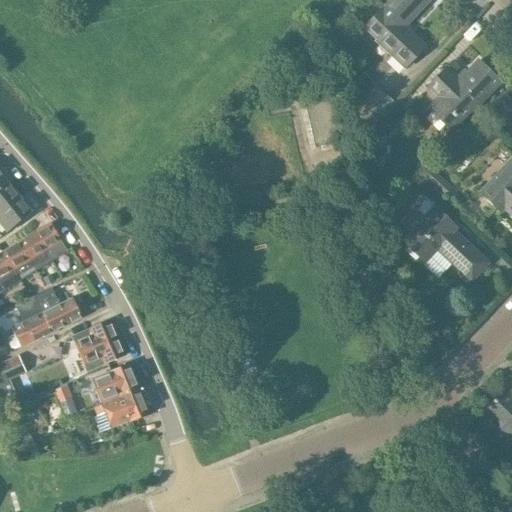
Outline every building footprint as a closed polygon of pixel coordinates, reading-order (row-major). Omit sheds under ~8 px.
[(429,0),(390,0),(365,27),(377,38),(376,40),(405,67),(425,45),(413,33),(408,37),(401,30),(429,0)] [(499,82),(478,62),(459,81),(446,69),(428,88),(438,98),(428,108),(450,129),(470,108),(473,110),(499,82)] [(360,102),(357,107),(367,135),(372,130),(396,103),(377,85),(360,102)] [(511,99),(505,93),(485,114),(498,126),(511,110),(511,99)] [(305,102),(315,148),(346,141),(335,95),(305,102)] [(396,103),(372,130),(382,139),(407,113),(401,108),(396,103)] [(511,158),(468,205),(488,224),(503,207),(511,215),(511,158)] [(432,169),(424,178),(438,191),(446,182),(432,169)] [(0,191),(9,184),(0,173),(0,191)] [(402,223),(411,232),(403,241),(423,260),(436,247),(470,280),(486,263),(452,230),(454,228),(435,209),(444,199),(423,180),(414,189),(434,208),(425,217),(416,208),(412,208),(401,219),(402,223)] [(0,214),(20,198),(9,184),(0,191),(0,214)] [(32,213),(20,198),(0,214),(0,226),(6,234),(32,213)] [(36,235),(53,262),(68,253),(51,226),(36,235)] [(36,235),(20,244),(37,272),(53,262),(36,235)] [(20,244),(5,254),(22,282),(37,272),(20,244)] [(0,256),(0,294),(22,282),(5,254),(0,256)] [(51,275),(43,279),(46,287),(54,283),(51,275)] [(51,291),(35,299),(42,315),(52,333),(81,318),(71,300),(59,306),(51,291)] [(15,336),(7,340),(11,349),(13,348),(14,350),(20,347),(21,348),(52,333),(42,315),(35,299),(34,300),(33,298),(15,307),(24,324),(12,330),(15,336)] [(83,337),(85,344),(81,346),(86,358),(75,363),(79,375),(123,356),(109,322),(89,330),(91,334),(83,337)] [(18,356),(0,364),(0,384),(1,386),(26,374),(18,356)] [(96,377),(91,379),(95,390),(100,404),(102,403),(138,390),(129,365),(96,377)] [(511,386),(508,391),(506,389),(484,413),(501,429),(503,427),(511,436),(511,386)] [(138,390),(102,403),(93,407),(96,416),(103,413),(109,429),(127,423),(127,424),(148,416),(138,390)] [(30,432),(15,441),(23,456),(39,447),(30,432)]
